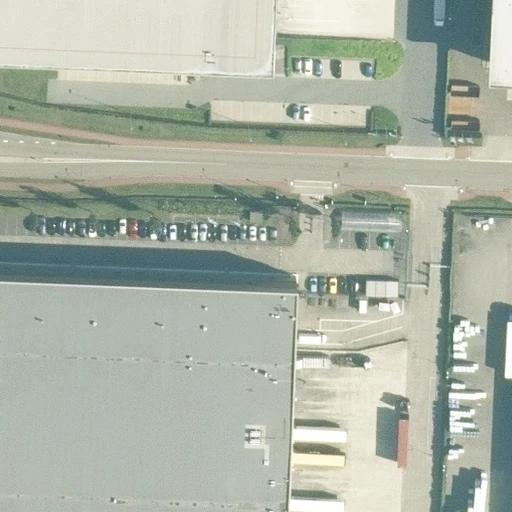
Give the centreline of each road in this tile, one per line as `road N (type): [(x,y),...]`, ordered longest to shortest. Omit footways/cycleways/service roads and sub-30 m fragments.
road 1 (unknown): [(309,186),(309,239),(0,236)]
road 2 (unclassified): [(511,176),(229,164)]
road 3 (unclassified): [(229,164),(0,144)]
road 4 (unclassified): [(0,170),(229,164)]
